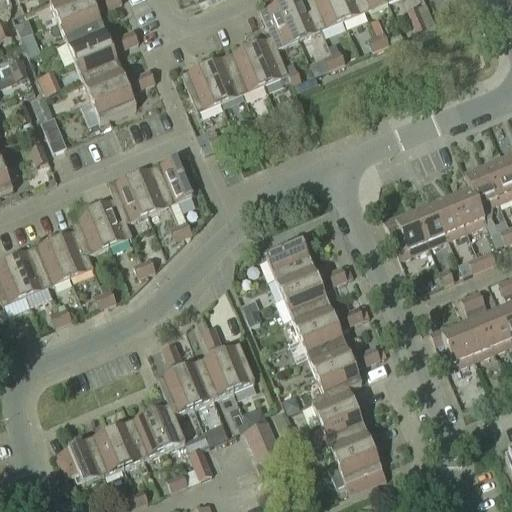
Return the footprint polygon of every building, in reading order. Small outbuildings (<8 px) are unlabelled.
[(62,2),(48,7),(57,28),(93,13),(87,0),(68,0),(62,3),(62,2)] [(107,0),(100,3),(105,15),(113,12),(107,0)] [(116,0),(107,0),(113,12),(121,9),(116,0)] [(305,0),(297,0),(282,6),(298,45),(320,36),(305,0)] [(331,0),(305,0),(320,36),(343,27),(331,0)] [(357,0),(331,0),(343,27),(365,18),(357,0)] [(383,0),(357,0),(365,18),(387,8),(383,0)] [(383,0),(387,8),(407,0),(383,0)] [(282,6),(259,16),(270,42),(271,42),(276,54),(298,45),(282,6)] [(93,13),(57,28),(65,48),(102,33),(93,13)] [(417,14),(408,17),(417,39),(425,35),(417,14)] [(102,33),(65,48),(74,68),(110,53),(102,33)] [(8,34),(0,36),(0,46),(11,42),(8,34)] [(132,37),(125,40),(129,52),(137,48),(132,37)] [(383,39),(375,42),(380,54),(388,51),(383,39)] [(125,40),(116,44),(121,55),(129,52),(125,40)] [(271,42),(270,42),(247,52),(264,90),(287,80),(286,79),(276,54),(271,42)] [(375,42),(367,45),(372,58),(380,54),(375,42)] [(247,52),(226,61),(242,99),(264,90),(247,52)] [(110,53),(74,68),(82,88),(119,73),(110,53)] [(339,57),(330,60),(335,73),(344,69),(339,57)] [(330,60),(323,64),(328,76),(335,73),(330,60)] [(226,61),(204,70),(220,108),(242,99),(226,61)] [(21,66),(9,71),(12,79),(24,74),(21,66)] [(204,70),(180,80),(196,118),(220,108),(204,70)] [(119,73),(82,88),(90,108),(127,93),(119,73)] [(24,74),(12,79),(15,87),(28,82),(24,74)] [(300,87),(295,75),(286,79),(287,80),(292,91),(300,87)] [(149,76),(141,80),(146,92),(154,88),(149,76)] [(127,93),(90,108),(99,129),(136,114),(130,100),(139,97),(138,95),(146,92),(141,80),(133,83),(135,89),(127,93)] [(44,103),(31,108),(53,159),(65,154),(44,103)] [(298,106),(289,110),(294,122),(303,118),(298,106)] [(24,111),(12,116),(16,124),(28,119),(24,111)] [(129,136),(154,131),(151,115),(126,120),(129,136)] [(28,119),(16,124),(19,132),(31,127),(28,119)] [(260,122),(252,125),(258,137),(265,134),(260,122)] [(252,125),(244,129),(249,141),(258,137),(252,125)] [(213,133),(195,141),(202,159),(221,152),(213,133)] [(41,151),(29,156),(32,164),(44,159),(41,151)] [(511,157),(500,163),(511,190),(511,157)] [(44,159),(32,164),(35,172),(47,167),(44,159)] [(177,162),(153,172),(169,211),(193,201),(177,162)] [(511,190),(500,163),(482,170),(498,209),(511,203),(511,190)] [(482,170),(462,178),(468,191),(478,217),(480,217),(498,209),(482,170)] [(13,172),(4,176),(0,177),(0,201),(12,197),(8,186),(17,182),(13,172)] [(153,172),(131,181),(147,220),(169,211),(153,172)] [(131,181),(108,191),(114,205),(115,204),(125,229),(126,229),(147,220),(131,181)] [(468,191),(449,199),(465,238),(485,230),(480,217),(478,217),(468,191)] [(449,199),(430,207),(446,246),(465,238),(449,199)] [(114,205),(93,213),(109,252),(131,242),(126,229),(125,229),(115,204),(114,205)] [(430,207),(411,215),(428,254),(446,246),(430,207)] [(93,213),(69,223),(75,236),(76,235),(87,261),(87,260),(109,252),(93,213)] [(411,215),(392,223),(403,249),(395,253),(400,266),(428,254),(411,215)] [(186,227),(178,231),(183,243),(191,239),(186,227)] [(178,231),(170,234),(175,246),(183,243),(178,231)] [(511,241),(509,233),(498,238),(503,250),(511,246),(511,241)] [(75,236),(53,245),(69,283),(93,274),(87,260),(87,261),(76,235),(75,236)] [(278,259),(265,264),(274,285),(310,270),(297,240),(274,249),(278,259)] [(53,245),(31,254),(47,293),(69,283),(53,245)] [(31,254),(9,263),(25,302),(47,293),(31,254)] [(485,259),(475,263),(480,275),(490,271),(485,259)] [(9,263),(0,266),(0,306),(2,311),(25,302),(9,263)] [(475,263),(466,267),(471,279),(480,275),(475,263)] [(150,264),(141,268),(146,280),(155,276),(150,264)] [(141,268),(133,271),(138,283),(146,280),(141,268)] [(310,270),(274,285),(282,305),(343,280),(340,274),(316,284),(310,270)] [(447,274),(438,278),(443,290),(452,287),(447,274)] [(343,280),(282,305),(290,325),(327,310),(322,300),(331,296),(329,292),(345,286),(343,280)] [(411,286),(415,297),(431,291),(426,280),(411,286)] [(505,308),(495,312),(511,351),(511,298),(507,286),(497,290),(505,308)] [(111,295),(102,299),(107,311),(116,308),(111,295)] [(265,301),(273,322),(282,318),(274,298),(265,301)] [(478,298),(469,302),(492,359),(511,351),(495,312),(486,316),(478,298)] [(102,299),(94,302),(99,315),(107,311),(102,299)] [(210,320),(219,318),(216,300),(206,302),(210,320)] [(467,324),(457,328),(474,367),(492,359),(469,302),(460,305),(467,324)] [(254,306),(241,311),(245,320),(255,316),(258,315),(254,306)] [(327,310),(290,325),(298,345),(360,320),(357,314),(333,324),(327,310)] [(66,315),(58,318),(63,330),(71,327),(66,315)] [(58,318),(49,321),(55,333),(63,330),(58,318)] [(360,320),(298,345),(307,365),(343,350),(337,336),(362,326),(360,320)] [(457,328),(429,340),(434,352),(443,348),(454,375),(474,367),(457,328)] [(21,333),(12,337),(17,349),(26,345),(21,333)] [(213,335),(201,339),(205,348),(217,343),(213,335)] [(292,383),(304,380),(292,340),(281,344),(292,383)] [(212,364),(197,369),(213,406),(233,398),(217,361),(214,354),(220,351),(217,343),(205,348),(212,364)] [(343,350),(307,365),(315,386),(376,360),(374,354),(349,364),(343,350)] [(173,351),(161,356),(165,364),(177,360),(173,351)] [(238,352),(217,361),(233,398),(254,389),(238,352)] [(177,360),(165,364),(168,373),(174,370),(178,378),(193,415),(213,406),(197,369),(183,375),(177,360)] [(315,386),(323,404),(323,405),(347,396),(348,397),(361,391),(354,376),(379,366),(376,360),(315,386)] [(178,378),(157,387),(168,413),(169,413),(173,423),(193,415),(178,378)] [(323,404),(310,409),(319,430),(355,416),(348,397),(347,396),(323,405),(323,404)] [(276,415),(283,431),(299,424),(292,408),(276,415)] [(168,413),(148,421),(163,458),(184,449),(173,423),(169,413),(168,413)] [(355,416),(319,430),(327,450),(364,436),(355,416)] [(148,421),(128,430),(143,466),(163,458),(148,421)] [(236,431),(239,438),(241,438),(244,436),(248,435),(245,427),(236,431)] [(266,427),(244,436),(248,447),(270,438),(266,427)] [(128,430),(108,438),(123,474),(143,466),(128,430)] [(291,432),(279,438),(282,445),(294,440),(291,432)] [(364,436),(327,450),(336,471),(372,456),(364,436)] [(108,438),(88,446),(103,483),(123,474),(108,438)] [(270,438),(248,447),(253,458),(275,449),(270,438)] [(294,440),(282,445),(285,453),(298,448),(294,440)] [(88,446),(54,460),(64,484),(77,479),(82,491),(103,483),(88,446)] [(275,449),(253,458),(258,469),(279,460),(275,449)] [(200,455),(188,460),(199,486),(211,481),(200,455)] [(372,456),(336,471),(327,474),(336,494),(344,491),(349,503),(385,488),(372,456)] [(258,469),(255,471),(260,485),(284,475),(278,461),(258,469)] [(308,473),(295,478),(299,486),(311,481),(308,473)] [(181,479),(173,482),(179,495),(187,491),(181,479)] [(311,481),(299,486),(302,494),(314,489),(311,481)] [(173,482),(165,486),(170,498),(179,495),(173,482)] [(142,496),(134,499),(139,511),(147,508),(142,496)] [(134,499),(125,503),(129,511),(136,511),(139,511),(134,499)]
